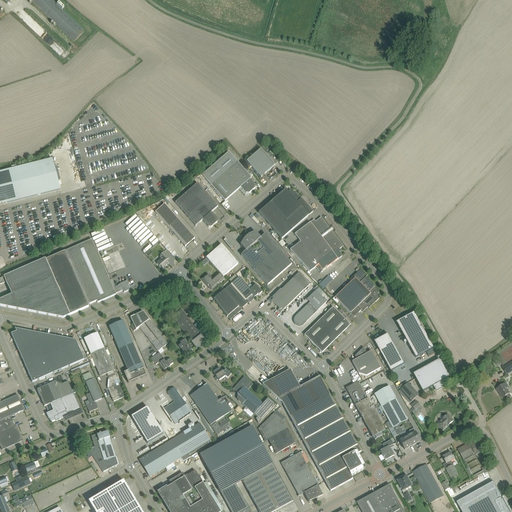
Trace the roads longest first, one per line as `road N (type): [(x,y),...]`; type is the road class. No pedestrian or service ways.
road 1 (unclassified): [(321,368),(389,295),(326,209),(292,178),(282,177),(178,270)]
road 2 (unclassified): [(178,270),(68,328),(0,317)]
road 3 (unclassified): [(115,416),(228,335)]
road 4 (residential): [(321,368),(265,312),(228,335)]
road 5 (residential): [(381,475),(321,368)]
